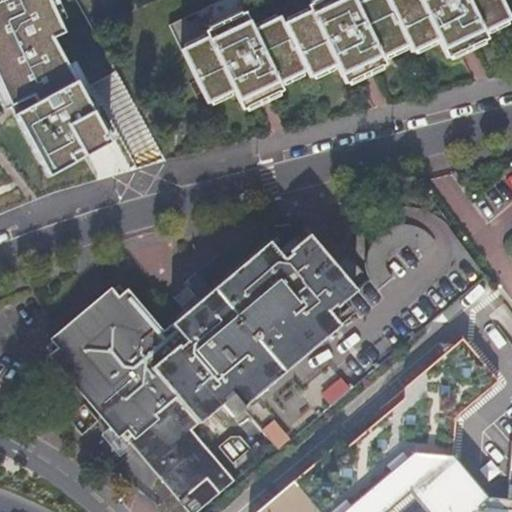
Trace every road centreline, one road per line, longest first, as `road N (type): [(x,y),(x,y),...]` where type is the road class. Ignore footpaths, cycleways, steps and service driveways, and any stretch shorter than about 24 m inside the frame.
road 1 (residential): [(138,211),(511,125)]
road 2 (residential): [(138,211),(122,154),(49,26)]
road 3 (residential): [(0,260),(138,211)]
road 4 (tertiary): [(107,511),(0,436)]
